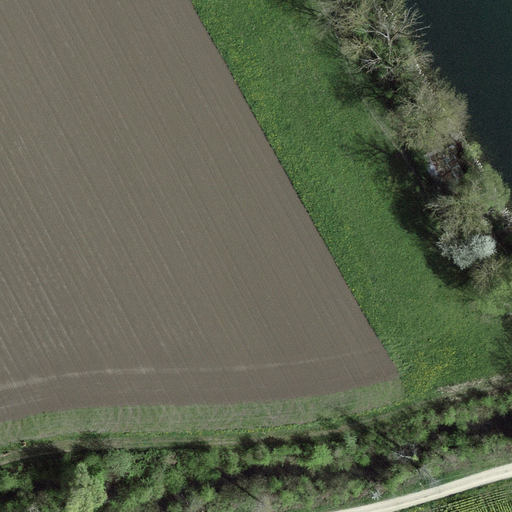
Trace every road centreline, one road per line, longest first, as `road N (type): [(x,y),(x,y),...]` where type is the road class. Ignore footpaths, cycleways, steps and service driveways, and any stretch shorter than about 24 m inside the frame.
road 1 (track): [(0,461),(56,448),(362,426),(511,383)]
road 2 (track): [(365,511),(511,474)]
